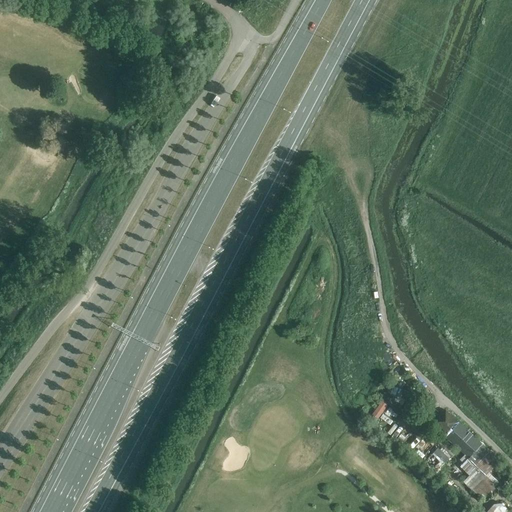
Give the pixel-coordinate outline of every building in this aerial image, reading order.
[(396,399),(399,390),(392,387),(388,397),(396,399)] [(382,398),(374,414),(381,418),(389,402),(382,398)] [(501,459),(447,409),(431,426),(428,433),(459,461),(466,453),(470,457),(466,461),(478,472),(468,483),(473,488),(474,487),(485,497),(491,490),(495,493),(501,487),(509,494),(511,490),(511,475),(499,462),(501,459)] [(383,414),(380,418),(392,426),(395,422),(383,414)] [(446,464),(406,428),(396,439),(436,476),(446,464)] [(439,447),(434,452),(446,462),(450,457),(439,447)] [(508,511),(511,509),(504,502),(497,503),(488,511),(508,511)]
